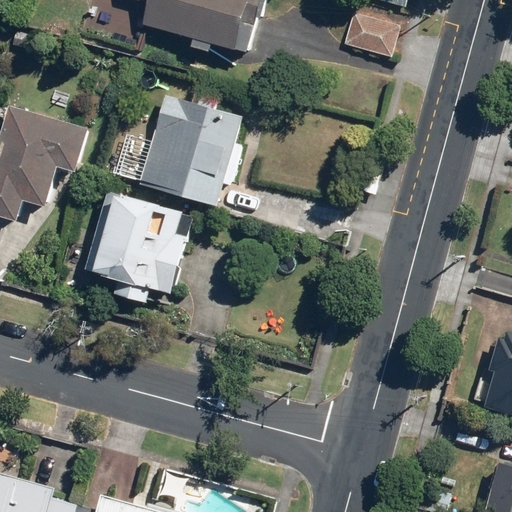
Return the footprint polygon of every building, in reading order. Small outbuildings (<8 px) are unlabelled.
[(127,0),(153,7),(146,30),(253,60),(269,0),(127,0)] [(373,0),(406,8),(408,0),(373,0)] [(357,16),(348,46),(396,60),(405,30),(357,16)] [(38,33),(14,32),(13,52),(37,53),(38,33)] [(247,119),(169,98),(145,186),(223,207),(247,119)] [(93,131),(9,108),(0,139),(0,218),(22,225),(28,203),(51,210),(62,172),(80,177),(93,131)] [(110,193),(87,273),(121,283),(117,296),(151,305),(155,290),(176,296),(198,218),(110,193)] [(511,334),(509,334),(507,341),(501,339),(493,371),(498,372),(487,409),(511,416),(511,334)] [(511,511),(511,467),(502,464),(489,511),(511,511)] [(0,511),(157,511),(105,498),(100,511),(55,500),(58,489),(0,474),(0,511)] [(427,489),(426,511),(451,511),(453,490),(427,489)]
